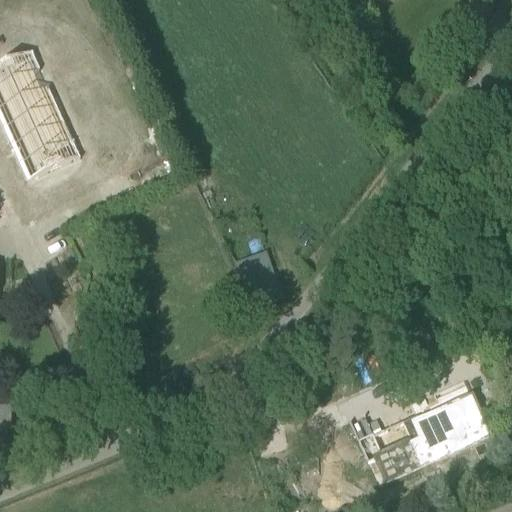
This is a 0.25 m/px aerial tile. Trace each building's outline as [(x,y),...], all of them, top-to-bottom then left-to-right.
[(20,84),(0,94),(0,167),(24,213),(75,188),(20,84)] [(68,256),(65,257),(70,266),(78,263),(72,251),(67,254),(68,256)] [(88,261),(95,280),(102,277),(95,258),(88,261)] [(272,273),(235,287),(243,309),(281,296),(272,273)] [(477,316),(460,326),(468,341),(486,330),(477,316)] [(7,398),(0,398),(0,422),(9,422),(7,398)] [(358,447),(367,467),(409,448),(419,470),(488,439),(471,401),(419,426),(416,421),(358,447)] [(297,470),(305,494),(317,490),(309,466),(297,470)]
